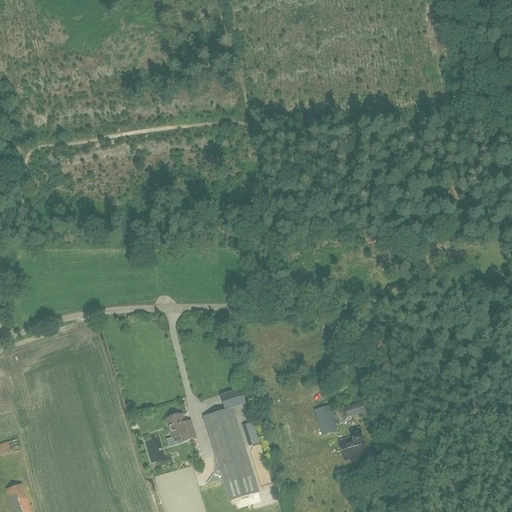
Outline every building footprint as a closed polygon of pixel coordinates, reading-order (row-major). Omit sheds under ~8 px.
[(362,402),(332,412),(336,426),(344,423),(343,419),(353,416),(354,420),(366,416),(362,402)] [(228,501),(259,492),(232,407),(202,417),(228,501)] [(329,407),(315,411),(322,435),(336,431),(329,407)] [(182,442),(196,437),(191,419),(185,421),(183,413),(165,418),(171,438),(180,435),(182,442)] [(258,443),(252,423),(245,425),(252,445),(258,443)] [(354,438),(347,440),(341,442),(342,446),(347,445),(351,460),(360,458),(359,455),(366,453),(359,429),(352,431),(354,438)] [(0,454),(20,449),(18,440),(0,445),(0,444),(0,454)] [(13,511),(31,511),(22,484),(6,490),(13,511)]
